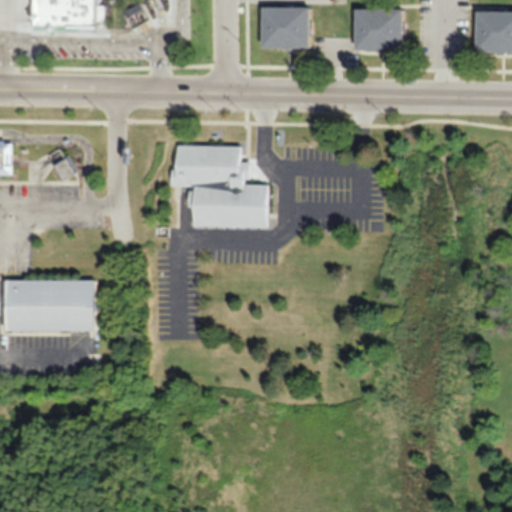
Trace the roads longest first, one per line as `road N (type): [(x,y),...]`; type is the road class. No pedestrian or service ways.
road 1 (tertiary): [(511,96),(158,90)]
road 2 (tertiary): [(158,90),(0,85)]
road 3 (residential): [(121,243),(114,89)]
